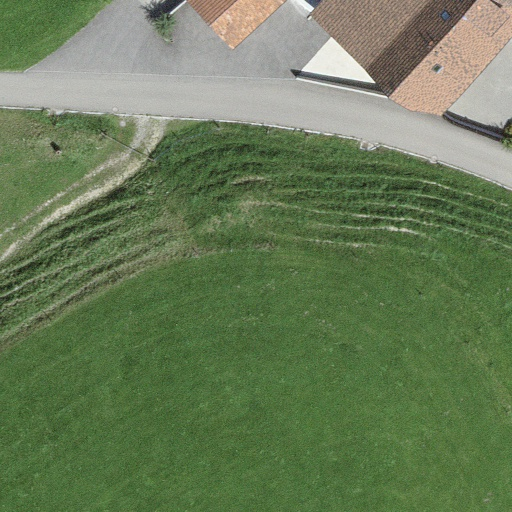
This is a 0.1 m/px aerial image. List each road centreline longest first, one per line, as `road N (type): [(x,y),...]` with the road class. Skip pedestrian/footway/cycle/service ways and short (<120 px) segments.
road 1 (unclassified): [(0,90),(305,107),(439,139),(511,170)]
road 2 (track): [(151,97),(148,142),(0,251)]
